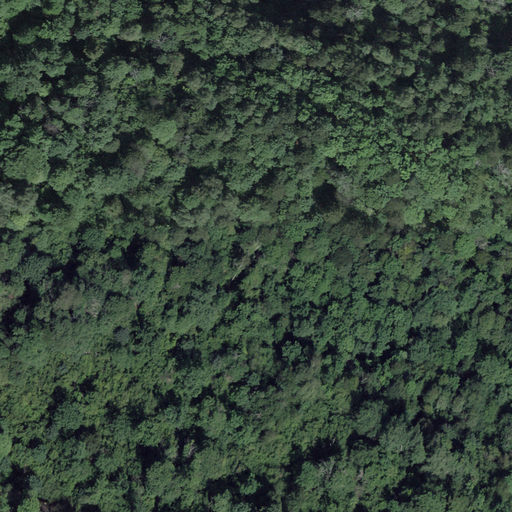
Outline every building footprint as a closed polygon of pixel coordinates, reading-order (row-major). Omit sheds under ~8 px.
[(434,150),(421,149),(421,159),(433,160),(434,150)] [(339,152),(328,152),(328,161),(339,161),(339,152)] [(451,153),(442,152),(441,161),(451,162),(451,153)] [(338,173),(327,172),(326,179),(338,180),(338,173)] [(394,181),(384,181),(384,189),(394,189),(394,181)]
